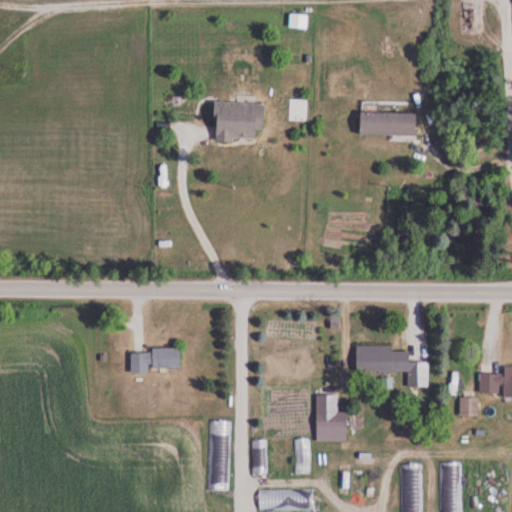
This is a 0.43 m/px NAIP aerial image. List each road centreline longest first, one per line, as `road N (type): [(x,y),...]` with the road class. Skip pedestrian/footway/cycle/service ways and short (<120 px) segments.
road 1 (residential): [(0,287),(511,291)]
road 2 (track): [(507,74),(423,27),(333,0)]
road 3 (track): [(511,179),(503,0)]
